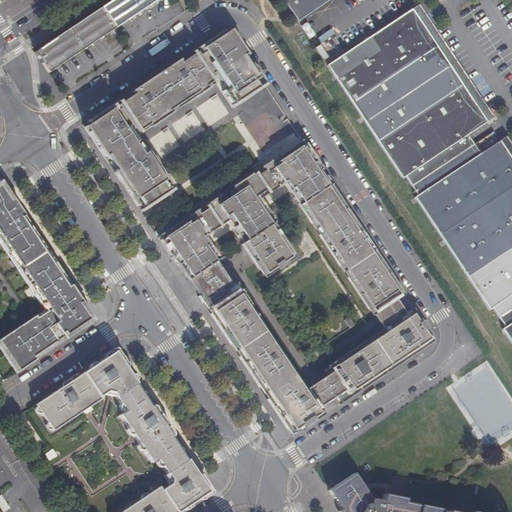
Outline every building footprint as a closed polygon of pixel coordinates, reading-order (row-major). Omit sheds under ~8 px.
[(113,0),(102,8),(115,29),(143,10),(158,0),(113,0)] [(283,0),(297,21),(329,0),(283,0)] [(48,73),(49,72),(115,29),(102,8),(34,53),(48,73)] [(351,103),(436,46),(424,28),(411,8),(326,65),(351,103)] [(180,64),(179,61),(124,98),(126,101),(118,106),(116,103),(90,121),(92,124),(85,128),(92,138),(105,157),(108,156),(118,171),(115,173),(138,207),(144,202),(148,209),(175,191),(149,152),(147,153),(143,156),(133,140),(131,138),(134,135),(139,132),(155,121),(165,115),(183,102),(185,105),(191,101),(189,98),(198,92),(200,95),(208,89),(204,83),(212,78),(210,75),(214,73),(216,75),(226,90),(234,100),(237,99),(240,103),(241,104),(249,98),(254,95),(253,93),(261,88),(258,84),(263,81),(253,66),(251,67),(243,57),(237,48),(235,49),(225,34),(224,31),(199,48),(200,50),(197,53),(199,56),(193,60),(190,57),(180,64)] [(235,49),(237,48),(240,46),(237,41),(230,31),(225,34),(235,49)] [(251,67),(253,66),(240,46),(237,48),(243,57),(251,67)] [(436,46),(351,103),(377,141),(462,85),(449,65),(436,46)] [(200,50),(199,48),(190,54),(179,61),(180,64),(190,57),(193,60),(199,56),(197,53),(200,50)] [(204,83),(208,89),(216,84),(212,78),(204,83)] [(404,176),(467,135),(486,122),(473,102),(462,85),(377,141),(401,179),(404,176)] [(234,100),(226,90),(223,92),(233,106),(240,103),(237,99),(234,100)] [(189,98),(191,101),(200,95),(198,92),(189,98)] [(126,101),(124,98),(120,101),(116,103),(118,106),(126,101)] [(183,102),(165,115),(167,117),(185,105),(183,102)] [(155,121),(139,132),(141,135),(157,124),(155,121)] [(467,135),(404,176),(411,186),(473,144),(467,135)] [(143,156),(147,153),(139,142),(136,138),(133,140),(143,156)] [(511,161),(499,142),(480,154),(417,195),(414,198),(467,278),(511,248),(511,161)] [(235,188),(237,191),(250,182),(262,200),(286,184),(274,168),(278,165),(278,163),(304,146),(302,144),(265,168),(267,171),(259,176),(256,173),(235,188)] [(417,195),(480,154),(473,144),(411,186),(417,195)] [(325,179),(327,177),(306,145),(304,146),(325,179)] [(325,179),(304,146),(278,163),(278,165),(274,168),(286,184),(290,191),(295,189),(299,196),(296,199),(300,206),(301,205),(329,187),(332,184),(327,177),(325,179)] [(108,156),(105,157),(109,163),(115,173),(118,171),(108,156)] [(1,181),(0,181),(0,186),(10,201),(13,199),(1,181)] [(227,217),(230,221),(234,228),(238,226),(243,234),(240,236),(244,243),(264,230),(273,225),(277,221),(272,214),(269,217),(263,209),(267,207),(262,200),(250,182),(237,191),(230,194),(232,197),(228,199),(225,194),(211,204),(222,221),(227,217)] [(33,235),(36,232),(28,221),(13,199),(10,201),(0,186),(0,242),(3,246),(5,245),(31,282),(38,292),(35,295),(42,306),(46,304),(51,311),(38,320),(36,318),(0,341),(20,370),(37,359),(35,357),(93,318),(87,309),(84,311),(79,305),(83,303),(60,269),(57,271),(33,235)] [(375,315),(397,300),(404,296),(339,198),(337,199),(329,187),(301,205),(374,315),(375,315)] [(295,189),(290,191),(296,199),(299,196),(295,189)] [(144,202),(138,207),(142,213),(148,209),(144,202)] [(161,237),(163,240),(188,223),(190,225),(197,220),(207,237),(230,221),(227,217),(222,221),(211,204),(208,205),(210,209),(201,215),(199,211),(161,237)] [(272,214),(267,207),(263,209),(269,217),(272,214)] [(188,223),(163,240),(190,280),(217,262),(221,259),(217,252),(213,255),(207,247),(211,244),(207,237),(197,220),(190,225),(188,223)] [(264,230),(244,243),(265,276),(294,257),(273,225),(264,230)] [(238,226),(234,228),(240,236),(243,234),(238,226)] [(60,269),(36,232),(33,235),(57,271),(60,269)] [(190,280),(163,240),(161,241),(166,249),(188,282),(190,280)] [(217,252),(211,244),(207,247),(213,255),(217,252)] [(492,308),(499,318),(511,309),(511,248),(467,278),(488,309),(492,308)] [(198,297),(203,304),(205,302),(280,416),(293,435),(322,416),(318,410),(333,399),(327,390),(334,385),(328,376),(305,391),(229,276),(227,278),(217,262),(190,280),(200,296),(198,297)] [(375,315),(386,331),(408,316),(397,300),(375,315)] [(505,327),(511,322),(511,309),(499,318),(505,327)] [(414,312),(408,316),(386,331),(358,349),(325,372),(328,376),(334,385),(327,390),(333,399),(338,406),(344,402),(343,401),(433,341),(414,312)] [(511,322),(505,327),(502,329),(511,344),(511,322)] [(208,491),(114,352),(35,406),(52,431),(62,424),(100,399),(98,397),(107,391),(112,393),(124,411),(119,415),(126,426),(151,462),(156,459),(170,479),(169,483),(160,489),(158,487),(148,493),(119,511),(176,511),(202,495),(208,491)] [(509,416),(482,374),(457,389),(484,432),(509,416)] [(380,511),(383,502),(372,500),(355,475),(356,472),(354,474),(329,490),(337,503),(343,511),(380,511)] [(329,490),(328,490),(328,491),(335,501),(342,511),(343,511),(337,503),(329,490)] [(0,493),(0,510),(1,511),(3,511),(9,508),(0,493)] [(383,502),(380,511),(394,511),(398,497),(384,495),(383,502)] [(454,511),(448,511),(441,511),(442,510),(405,502),(406,499),(398,497),(394,511),(454,511)]
